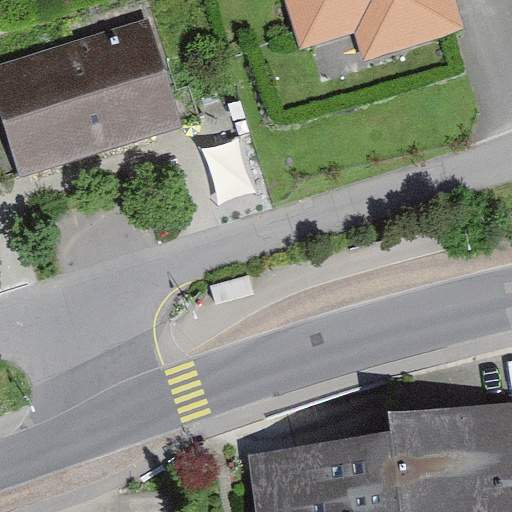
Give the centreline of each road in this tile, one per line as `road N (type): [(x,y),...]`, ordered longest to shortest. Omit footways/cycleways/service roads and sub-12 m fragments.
road 1 (residential): [(109,424),(72,299),(511,155)]
road 2 (tertiary): [(109,424),(371,337),(511,304)]
